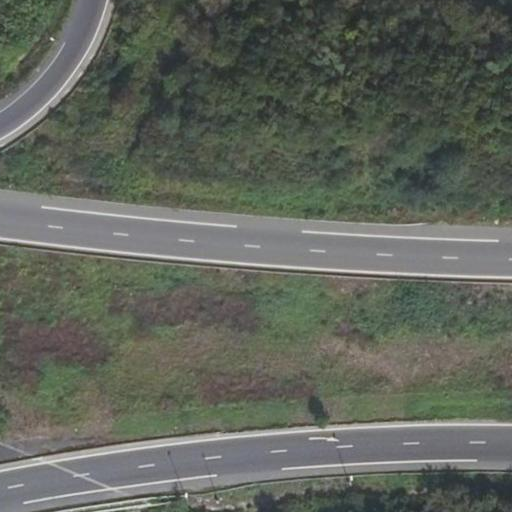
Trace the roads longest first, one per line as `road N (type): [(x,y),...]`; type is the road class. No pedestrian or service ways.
road 1 (motorway): [(0,491),(269,452),(511,443)]
road 2 (trunk): [(511,260),(262,247),(0,219)]
road 3 (motorway): [(98,0),(68,70),(0,128)]
